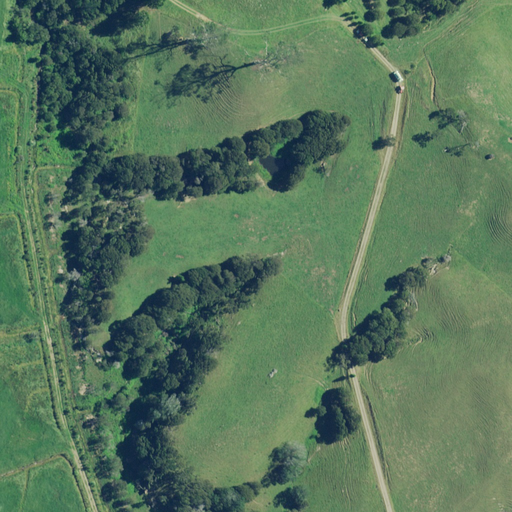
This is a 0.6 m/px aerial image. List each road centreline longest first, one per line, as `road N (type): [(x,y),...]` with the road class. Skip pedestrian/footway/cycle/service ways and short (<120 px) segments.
road 1 (track): [(354,19),(382,52),(397,122),(343,323),(342,379)]
road 2 (unclassified): [(380,511),(342,379)]
